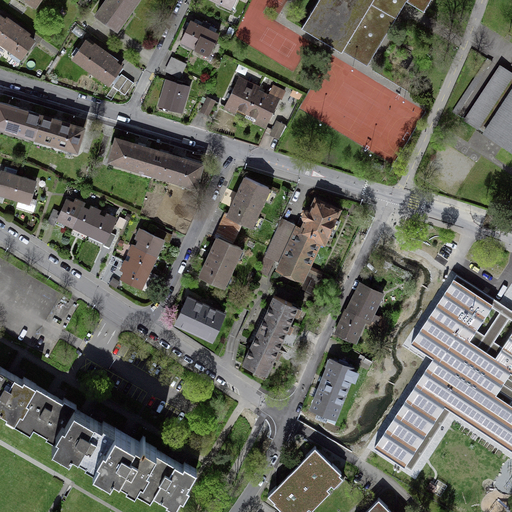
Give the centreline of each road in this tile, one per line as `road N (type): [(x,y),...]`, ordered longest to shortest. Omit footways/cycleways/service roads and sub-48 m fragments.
road 1 (residential): [(287,420),(394,195)]
road 2 (residential): [(149,327),(230,147)]
road 3 (residential): [(149,327),(0,233)]
road 4 (residential): [(394,195),(230,147)]
road 5 (residential): [(287,420),(149,327)]
road 6 (residential): [(128,115),(0,77)]
road 7 (residential): [(128,115),(183,0)]
road 8 (residential): [(511,235),(394,195)]
